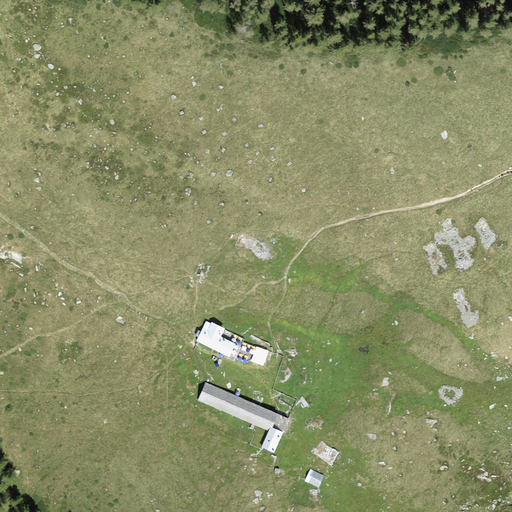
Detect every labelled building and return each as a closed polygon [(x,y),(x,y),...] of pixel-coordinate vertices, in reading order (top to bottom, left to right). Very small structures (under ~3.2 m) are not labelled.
[(205,321),(196,341),(228,357),(235,344),(220,336),(224,328),(211,322),(210,323),(205,321)] [(269,351),(257,347),(251,361),(263,366),(269,351)] [(277,415),(205,382),(197,400),(268,432),(270,428),(272,428),(277,415)] [(288,419),(277,415),(272,428),(282,433),(288,419)] [(272,428),(270,428),(268,432),(262,448),(275,453),(283,433),(282,433),(272,428)] [(324,476),(310,469),(304,482),(319,488),(324,476)]
